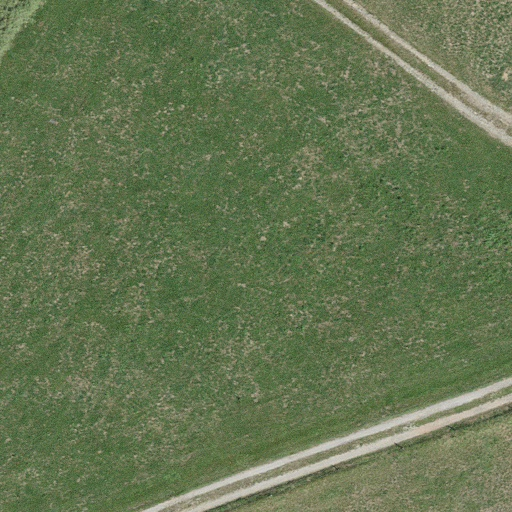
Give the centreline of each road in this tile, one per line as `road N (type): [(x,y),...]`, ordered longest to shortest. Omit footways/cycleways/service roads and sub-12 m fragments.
road 1 (track): [(511,410),(244,511)]
road 2 (track): [(511,134),(314,0)]
